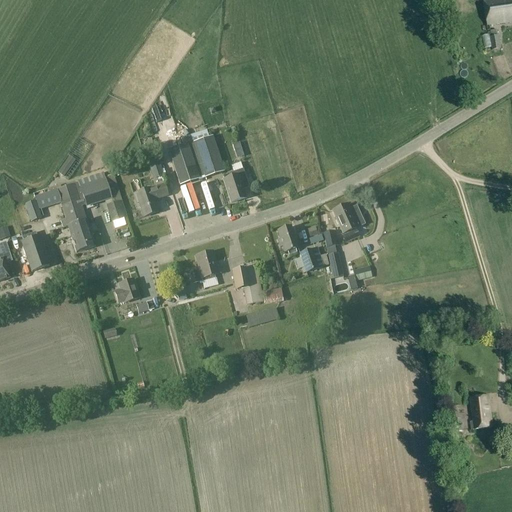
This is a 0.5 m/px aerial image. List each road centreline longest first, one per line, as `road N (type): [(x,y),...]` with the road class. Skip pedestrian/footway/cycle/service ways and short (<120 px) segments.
road 1 (tertiary): [(0,302),(314,198),(511,85)]
road 2 (unknown): [(450,174),(499,335),(501,414)]
